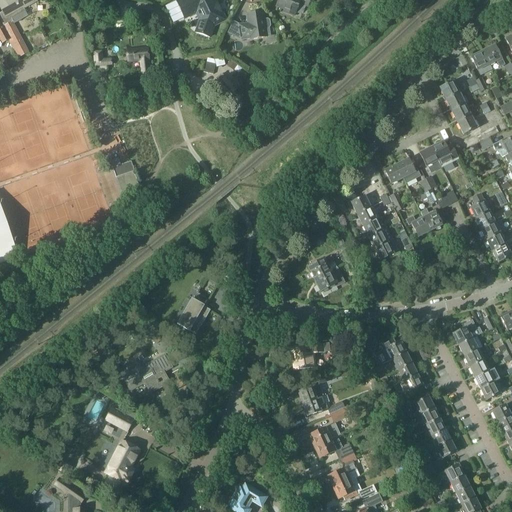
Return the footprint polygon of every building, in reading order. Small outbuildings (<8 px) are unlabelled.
[(29,53),(11,21),(10,22),(8,19),(19,13),(18,11),(35,1),(34,0),(0,0),(0,9),(1,12),(0,12),(0,20),(10,40),(9,40),(19,58),(29,53)] [(176,2),(175,2),(182,16),(184,20),(197,14),(200,21),(197,33),(196,32),(196,33),(210,38),(210,37),(209,37),(213,25),(224,20),(224,19),(224,17),(223,13),(221,13),(220,12),(215,0),(214,0),(180,0),(176,2)] [(278,0),(276,7),(285,10),(284,13),(294,16),(298,6),(301,5),(308,7),(310,0),(278,0)] [(264,21),(263,12),(247,15),(248,24),(239,26),(239,24),(233,21),(227,33),(240,40),(250,39),(250,40),(265,38),(263,29),(265,28),(269,28),(270,26),(269,21),(267,20),(264,21)] [(0,39),(2,43),(9,40),(0,23),(0,39)] [(47,44),(41,32),(29,38),(36,50),(47,44)] [(483,53),(490,65),(497,62),(500,68),(505,65),(495,47),(483,53)] [(147,48),(127,51),(128,63),(140,61),(142,75),(149,74),(148,61),(149,60),(147,48)] [(101,52),(93,53),(95,67),(103,66),(111,65),(111,60),(102,61),(101,52)] [(213,52),(216,68),(225,66),(222,53),(220,52),(213,52)] [(490,65),(483,53),(471,59),(478,71),(490,65)] [(237,66),(230,61),(226,66),(234,71),(237,66)] [(203,72),(213,75),(215,64),(206,62),(203,72)] [(241,86),(236,80),(231,84),(222,73),(215,79),(219,83),(216,86),(227,99),(241,86)] [(473,78),(468,81),(467,81),(470,88),(477,84),(476,82),(475,82),(473,78)] [(482,79),(476,82),(477,84),(480,89),(479,89),(481,93),(487,90),(482,79)] [(456,81),(440,89),(445,100),(465,91),(462,85),(460,86),(458,82),(457,81),(456,81)] [(480,89),(477,84),(470,88),(472,93),(479,89),(480,89)] [(491,90),(496,100),(503,97),(498,87),(491,90)] [(465,91),(445,100),(451,112),(464,105),(468,103),(465,96),(461,98),(459,94),(465,91)] [(511,102),(501,108),(504,116),(511,112),(511,102)] [(464,105),(451,112),(457,124),(470,117),(464,105)] [(470,117),(457,124),(463,136),(476,129),(470,117)] [(479,143),(479,142),(489,138),(499,133),(496,127),(476,136),(479,143)] [(501,159),(511,153),(511,138),(501,144),(500,142),(493,145),(490,140),(480,144),(483,151),(493,146),(495,152),(498,151),(501,159)] [(443,143),(432,148),(439,162),(442,169),(459,161),(451,145),(446,148),(443,143)] [(439,162),(432,148),(419,154),(426,168),(439,162)] [(511,153),(501,159),(504,158),(507,163),(510,161),(511,164),(511,153)] [(410,159),(397,166),(404,179),(416,173),(410,159)] [(499,165),(496,161),(490,164),(492,169),(499,165)] [(134,172),(131,163),(113,168),(116,177),(134,172)] [(404,179),(397,166),(385,172),(392,185),(404,179)] [(504,177),(502,172),(495,175),(498,180),(504,177)] [(479,182),(476,174),(469,178),(473,185),(479,182)] [(431,177),(426,180),(431,190),(437,187),(431,177)] [(431,190),(426,180),(420,183),(423,190),(421,191),(423,194),(425,193),(431,190)] [(508,183),(501,186),(503,191),(510,188),(508,183)] [(382,188),(378,190),(376,191),(382,203),(387,200),(382,188)] [(431,190),(425,193),(427,197),(431,206),(437,202),(436,200),(431,190)] [(453,192),(447,195),(452,204),(458,201),(453,192)] [(397,193),(391,196),(390,197),(393,203),(395,208),(402,205),(397,193)] [(502,193),(495,196),(500,207),(507,204),(502,193)] [(371,208),(373,207),(375,206),(370,194),(351,203),(357,215),(371,208)] [(447,195),(441,198),(446,207),(452,204),(447,195)] [(476,220),(489,214),(484,202),(485,201),(482,195),(473,199),(477,205),(470,208),(476,220)] [(441,198),(436,200),(437,202),(441,210),(446,207),(441,198)] [(0,265),(19,259),(0,205),(0,265)] [(363,227),(377,220),(380,219),(373,207),(371,208),(357,215),(363,227)] [(426,210),(421,213),(420,213),(423,219),(424,218),(430,232),(436,229),(436,230),(441,228),(440,227),(442,226),(441,224),(442,224),(440,219),(439,220),(435,213),(429,215),(426,210)] [(489,214),(476,220),(481,231),(495,224),(489,214)] [(385,223),(382,217),(380,219),(377,220),(363,227),(369,238),(382,231),(380,226),(385,223)] [(424,218),(423,219),(416,222),(413,217),(406,220),(409,226),(411,225),(418,238),(430,232),(424,218)] [(495,224),(481,231),(487,242),(500,235),(506,233),(500,222),(495,224)] [(374,249),(388,243),(382,231),(369,238),(374,249)] [(492,252),(505,246),(500,235),(487,242),(492,252)] [(408,239),(407,239),(402,242),(406,250),(412,247),(408,239)] [(388,243),(374,249),(380,261),(391,256),(392,259),(393,259),(400,255),(393,240),(388,243)] [(505,246),(492,252),(498,264),(511,257),(509,252),(511,250),(511,246),(510,243),(505,246)] [(347,264),(353,261),(347,250),(341,253),(347,264)] [(314,280),(330,272),(337,269),(331,256),(324,260),(324,259),(308,267),(314,280)] [(353,261),(347,264),(352,273),(358,271),(353,261)] [(330,272),(314,280),(320,292),(336,284),(330,272)] [(210,311),(191,300),(177,324),(196,335),(201,326),(210,311)] [(511,328),(511,311),(500,317),(507,331),(511,328)] [(495,327),(490,317),(483,320),(489,330),(495,327)] [(453,335),(458,346),(471,339),(481,334),(478,329),(476,330),(472,322),(464,326),(465,329),(453,335)] [(146,333),(156,344),(163,337),(153,326),(146,333)] [(471,339),(458,346),(464,357),(477,350),(471,339)] [(403,347),(400,342),(395,345),(393,341),(383,346),(385,349),(381,352),(385,358),(380,360),(382,364),(386,362),(387,363),(392,360),(406,353),(405,352),(407,351),(404,346),(403,347)] [(312,346),(306,346),(293,348),(293,356),(295,355),(295,361),(293,362),(294,370),(315,367),(313,354),(330,352),(329,343),(312,346)] [(375,354),(374,353),(370,343),(363,346),(374,367),(381,364),(376,354),(375,354)] [(477,350),(464,357),(469,368),(483,361),(477,350)] [(398,371),(412,364),(406,353),(392,360),(398,371)] [(170,383),(164,372),(172,368),(165,355),(141,369),(139,365),(122,375),(131,391),(145,383),(151,393),(162,387),(161,387),(169,382),(169,383),(170,383)] [(483,361),(469,368),(475,379),(488,372),(483,361)] [(412,364),(398,371),(403,382),(417,375),(412,364)] [(488,372),(475,379),(480,389),(493,383),(499,380),(493,369),(488,372)] [(302,405),(321,398),(323,397),(319,385),(337,379),(334,372),(316,379),(318,385),(298,393),(302,405)] [(403,382),(394,387),(396,392),(402,389),(405,396),(408,397),(413,395),(412,392),(423,386),(417,375),(403,382)] [(378,389),(375,381),(369,383),(372,391),(378,389)] [(493,383),(480,389),(486,401),(499,395),(493,383)] [(393,408),(403,403),(400,397),(390,402),(393,408)] [(417,416),(434,408),(428,397),(415,403),(417,408),(414,410),(417,416)] [(330,415),(345,408),(342,402),(327,409),(325,403),(323,404),(321,398),(302,405),(305,411),(303,411),(305,416),(306,416),(307,417),(308,418),(315,416),(314,414),(320,412),(320,414),(328,411),(330,415)] [(403,403),(393,408),(396,414),(406,409),(403,403)] [(498,424),(511,417),(509,412),(511,410),(511,408),(510,403),(492,412),(498,424)] [(347,407),(345,408),(330,415),(334,424),(351,416),(347,407)] [(434,408),(421,415),(426,426),(440,419),(434,408)] [(115,426),(127,433),(134,419),(122,413),(115,426)] [(503,434),(511,429),(511,418),(511,417),(498,424),(503,434)] [(432,437),(445,430),(440,419),(426,426),(432,437)] [(315,448),(338,437),(337,437),(340,435),(335,424),(309,436),(315,448)] [(396,427),(387,431),(389,436),(398,432),(396,427)] [(511,429),(503,434),(509,446),(511,443),(511,429)] [(445,430),(432,437),(437,448),(450,441),(445,430)] [(412,433),(405,436),(408,441),(415,437),(412,433)] [(341,459),(354,453),(350,444),(342,447),(338,437),(315,448),(320,459),(337,451),(341,459)] [(244,441),(244,450),(252,450),(252,441),(244,441)] [(450,441),(437,448),(443,459),(456,452),(450,441)] [(132,474),(133,471),(130,469),(139,451),(122,442),(119,448),(117,447),(114,453),(116,454),(106,473),(126,484),(128,481),(130,480),(132,476),(132,474)] [(333,488),(360,476),(353,462),(357,460),(354,453),(341,459),(346,469),(328,477),(333,488)] [(73,468),(60,460),(53,471),(66,479),(73,468)] [(424,475),(434,470),(431,464),(421,469),(424,475)] [(450,483),(464,476),(458,465),(439,475),(441,479),(442,480),(446,480),(448,483),(450,483)] [(400,477),(402,481),(418,473),(416,468),(404,475),(400,477)] [(437,476),(434,470),(424,475),(427,481),(437,476)] [(360,476),(333,488),(338,500),(344,497),(345,501),(358,495),(357,494),(359,493),(362,499),(377,493),(374,486),(362,491),(356,478),(360,477),(360,476)] [(456,494),(469,487),(464,476),(450,483),(456,494)] [(71,496),(75,489),(67,484),(63,490),(71,496)] [(233,511),(250,511),(251,511),(247,509),(251,501),(261,507),(266,498),(245,486),(243,490),(240,488),(228,508),(234,511),(233,511)] [(462,505),(475,498),(469,487),(456,494),(462,505)] [(425,493),(423,488),(414,492),(417,498),(425,493)] [(377,511),(375,507),(382,503),(380,497),(378,494),(362,502),(365,509),(358,511),(377,511)] [(422,497),(425,503),(431,500),(428,494),(422,497)] [(475,498),(462,505),(465,511),(479,511),(479,510),(480,509),(475,498)]
